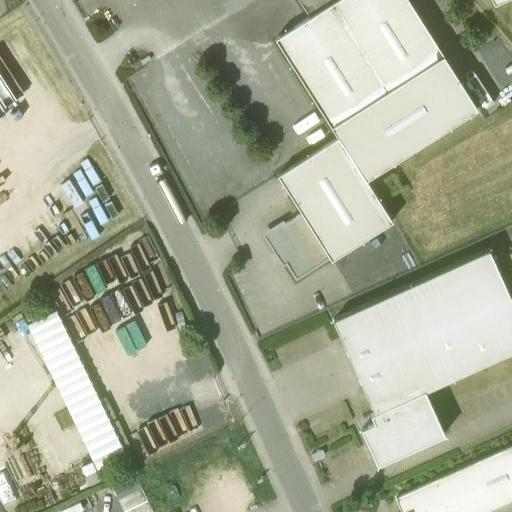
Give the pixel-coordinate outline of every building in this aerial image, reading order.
[(434,41),(407,0),(336,0),(309,17),(275,39),(331,127),(443,56),(434,41)] [(297,0),(309,17),(336,0),(297,0)] [(443,56),(331,127),(337,137),(277,176),(301,213),(331,260),(391,221),(365,179),(476,109),(443,56)] [(331,260),(301,213),(267,235),(277,251),(273,253),(282,266),(285,264),(295,280),(331,260)] [(511,301),(488,249),(332,320),(374,413),(370,415),(374,423),(361,429),(377,464),(443,434),(424,391),(511,351),(511,301)] [(37,320),(99,464),(129,451),(67,307),(37,320)] [(511,445),(394,498),(400,511),(488,511),(511,501),(511,445)] [(321,450),(310,455),(314,461),(324,457),(321,450)] [(116,485),(129,511),(151,511),(158,509),(140,473),(116,485)]
